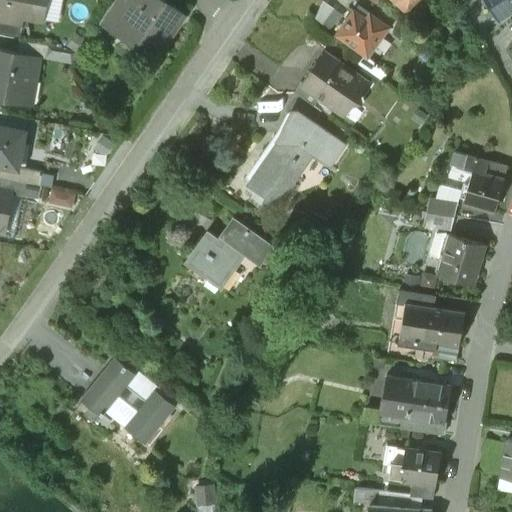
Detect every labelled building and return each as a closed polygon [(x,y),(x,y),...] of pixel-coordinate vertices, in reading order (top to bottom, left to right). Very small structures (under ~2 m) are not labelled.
[(0,0),(0,8),(24,13),(25,7),(45,11),(47,0),(0,0)] [(108,0),(101,11),(112,18),(124,0),(108,0)] [(183,0),(124,0),(112,18),(155,47),(185,1),(183,0)] [(382,5),(375,0),(357,0),(355,2),(356,3),(368,11),(369,10),(375,15),(382,5)] [(511,0),(490,0),(500,15),(511,7),(511,0)] [(317,17),(329,26),(341,11),(329,2),(317,17)] [(356,3),(353,8),(365,16),(368,11),(356,3)] [(24,13),(0,8),(0,26),(20,30),(21,30),(24,13)] [(365,16),(353,8),(336,31),(367,54),(388,24),(375,15),(369,10),(368,11),(365,16)] [(51,36),(21,30),(20,30),(18,43),(41,47),(41,48),(47,49),(50,37),(51,36)] [(80,43),(50,37),(47,49),(73,54),(80,43)] [(18,43),(0,39),(0,90),(32,96),(41,48),(41,47),(18,43)] [(367,82),(323,50),(301,81),(317,93),(346,113),(352,103),(363,101),(361,91),(367,82)] [(301,81),(300,81),(294,89),(311,102),(317,93),(301,81)] [(311,102),(294,89),(285,102),(292,107),(293,105),(313,119),(321,108),(311,102)] [(292,107),(249,167),(269,181),(267,184),(274,190),(277,191),(281,191),(284,189),(287,187),(314,149),(330,161),(344,141),(313,119),(293,105),(292,107)] [(27,120),(1,115),(0,117),(0,116),(0,154),(20,158),(21,157),(27,120)] [(485,170),(489,158),(456,147),(450,161),(473,167),(467,182),(463,196),(463,199),(493,208),(502,175),(485,170)] [(21,157),(20,158),(0,154),(0,167),(43,176),(46,162),(21,157)] [(489,158),(485,170),(502,175),(507,163),(489,158)] [(43,176),(0,167),(0,179),(9,181),(8,183),(41,189),(43,176)] [(0,179),(0,220),(1,220),(8,183),(9,181),(0,179)] [(435,197),(457,200),(459,195),(463,196),(467,182),(463,180),(460,187),(440,181),(435,197)] [(430,196),(428,208),(454,213),(457,200),(435,197),(430,196)] [(227,223),(222,229),(209,220),(189,248),(203,258),(221,271),(246,237),(260,247),(272,230),(235,204),(223,220),(227,223)] [(454,213),(428,208),(424,220),(450,224),(454,213)] [(484,240),(451,231),(440,271),(473,280),(484,240)] [(221,271),(203,258),(197,268),(215,281),(221,271)] [(435,292),(399,286),(397,297),(433,304),(435,292)] [(433,304),(397,297),(390,339),(433,347),(435,347),(437,337),(458,340),(463,309),(433,304)] [(250,319),(243,328),(255,338),(262,329),(250,319)] [(458,340),(437,337),(435,347),(433,347),(432,353),(455,357),(458,340)] [(157,375),(148,386),(129,371),(138,360),(119,345),(86,387),(104,402),(120,383),(139,397),(127,413),(148,429),(178,392),(157,375)] [(256,364),(249,374),(261,383),(268,372),(256,364)] [(450,383),(391,373),(386,407),(444,417),(450,383)] [(442,430),(444,417),(386,407),(379,406),(377,419),(442,430)] [(511,436),(507,436),(499,482),(511,484),(511,436)] [(414,475),(435,478),(439,449),(406,445),(404,458),(392,456),(389,472),(414,475)] [(212,470),(198,471),(198,490),(213,490),(212,470)] [(414,475),(412,490),(433,493),(435,478),(414,475)] [(284,483),(268,481),(265,504),(282,506),(284,483)] [(379,486),(356,483),(354,497),(368,498),(368,499),(377,500),(379,486)] [(377,500),(368,499),(366,511),(430,511),(431,506),(377,500)]
